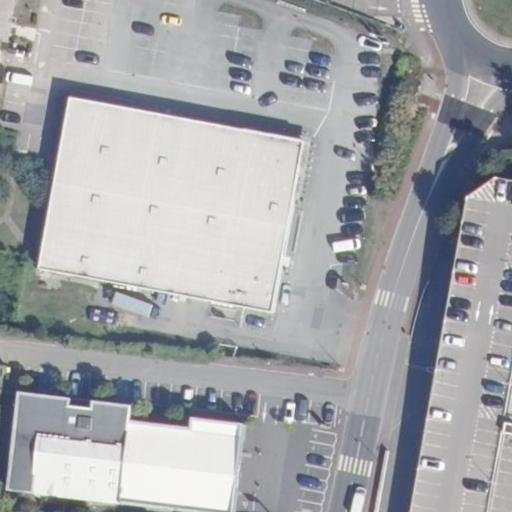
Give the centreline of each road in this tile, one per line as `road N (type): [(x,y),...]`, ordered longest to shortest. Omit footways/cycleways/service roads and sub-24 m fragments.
road 1 (unclassified): [(369,394),(0,352)]
road 2 (tertiary): [(421,213),(369,394)]
road 3 (tertiary): [(458,37),(461,76),(421,213)]
road 4 (tertiary): [(421,213),(511,87)]
road 5 (tertiary): [(369,394),(345,511)]
